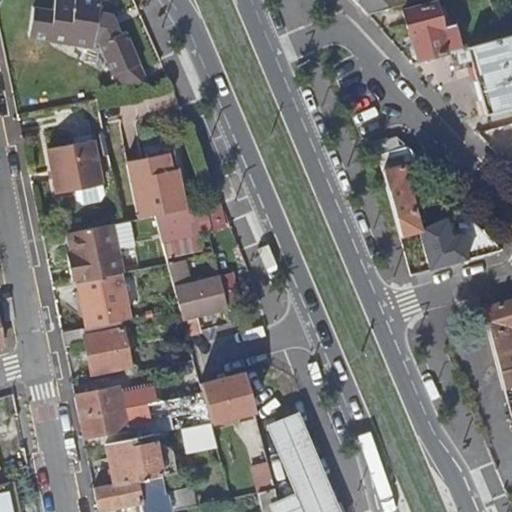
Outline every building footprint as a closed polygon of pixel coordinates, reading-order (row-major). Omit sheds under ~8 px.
[(102,41),(123,91),(151,86),(127,30),(120,32),(113,14),(100,12),(101,0),(57,0),(56,9),(36,6),(31,34),(52,38),(54,31),(71,34),(71,41),(95,44),(95,40),(102,41)] [(352,0),(367,16),(421,0),(352,0)] [(412,37),(414,44),(411,47),(414,56),(418,59),(419,61),(451,52),(461,49),(453,24),(441,27),(434,2),(402,11),(410,36),(412,37)] [(54,31),(52,38),(71,41),(71,34),(54,31)] [(451,52),(457,69),(472,65),(486,113),(511,106),(511,34),(502,37),(461,49),(451,52)] [(376,141),(379,153),(409,145),(398,133),(376,141)] [(49,147),(58,192),(103,183),(94,138),(49,147)] [(379,153),(401,233),(419,227),(402,165),(422,160),(412,148),(409,145),(379,153)] [(128,162),(138,217),(156,214),(188,207),(183,186),(174,188),(173,183),(176,182),(173,168),(170,154),(128,162)] [(173,183),(174,188),(183,186),(179,167),(173,168),(176,182),(173,183)] [(190,207),(196,228),(209,226),(204,204),(190,207)] [(114,222),(118,247),(136,243),(131,219),(124,220),(114,222)] [(69,259),(73,281),(79,280),(121,272),(123,272),(118,247),(114,222),(69,231),(74,258),(69,259)] [(420,227),(422,233),(433,230),(431,223),(420,227)] [(401,233),(412,273),(430,268),(430,266),(488,251),(483,231),(466,236),(464,229),(449,233),(450,240),(425,247),(422,233),(420,227),(419,227),(401,233)] [(169,262),(181,307),(188,334),(202,330),(198,315),(229,308),(220,273),(193,280),(187,259),(169,262)] [(79,280),(88,326),(122,320),(130,318),(121,272),(79,280)] [(511,297),(483,306),(500,370),(511,366),(511,297)] [(63,331),(66,345),(86,341),(92,372),(131,364),(122,320),(88,326),(63,331)] [(511,366),(500,370),(505,387),(511,385),(511,366)] [(203,389),(211,420),(255,408),(244,370),(201,382),(203,389)] [(76,394),(80,415),(157,399),(154,383),(134,387),(133,388),(120,391),(119,385),(76,394)] [(80,415),(84,435),(139,423),(138,417),(190,406),(191,410),(179,414),(181,427),(211,420),(203,389),(185,393),(157,399),(80,415)] [(267,420),(293,480),(306,477),(328,471),(299,407),(267,420)] [(181,427),(186,450),(217,444),(211,420),(181,427)] [(107,442),(114,482),(161,473),(176,470),(172,448),(162,450),(160,444),(170,441),(168,430),(107,442)] [(251,464),(258,490),(275,485),(268,460),(251,464)] [(306,477),(315,511),(345,511),(328,471),(306,477)] [(140,500),(142,511),(161,511),(198,504),(195,488),(175,493),(175,492),(166,494),(161,473),(114,482),(95,486),(99,508),(140,500)] [(272,499),(277,511),(315,511),(306,477),(293,480),(297,489),(279,497),(272,499)] [(0,484),(0,511),(15,511),(9,482),(0,484)] [(277,511),(272,499),(279,497),(275,485),(258,490),(253,491),(253,492),(258,511),(277,511)]
